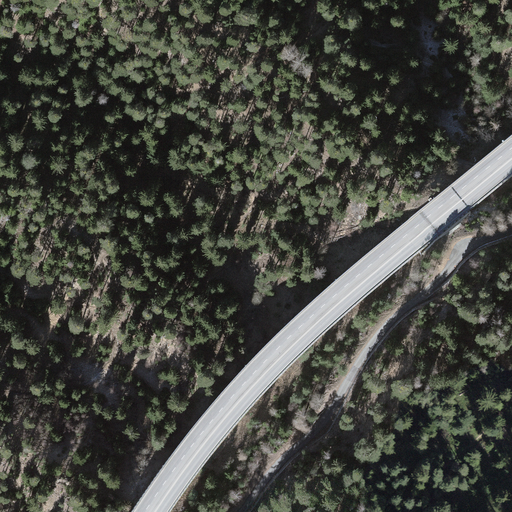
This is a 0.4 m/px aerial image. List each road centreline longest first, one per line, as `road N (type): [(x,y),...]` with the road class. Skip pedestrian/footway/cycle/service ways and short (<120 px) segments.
road 1 (primary): [(511,153),(289,342),(207,432),(149,511)]
road 2 (unclassified): [(511,246),(473,252),(463,291),(400,329),(347,428),(274,511)]
